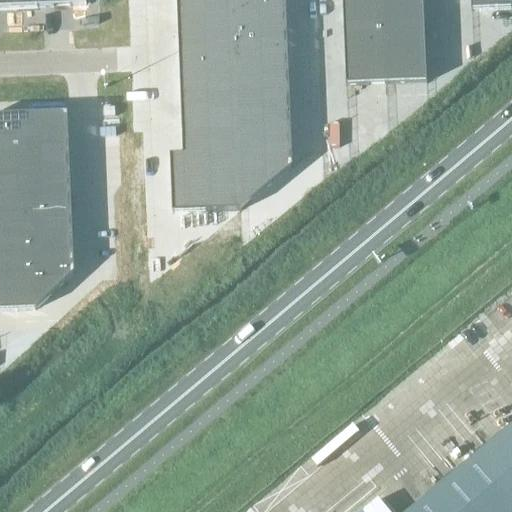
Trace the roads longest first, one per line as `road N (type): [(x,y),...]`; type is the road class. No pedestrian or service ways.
road 1 (primary): [(45,511),(511,118)]
road 2 (unknown): [(0,328),(45,323),(84,271),(69,67)]
